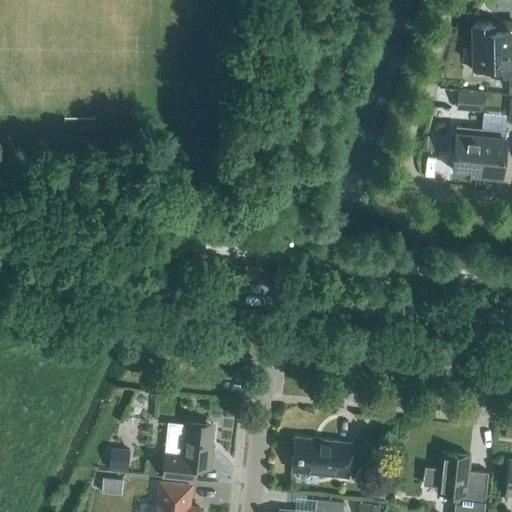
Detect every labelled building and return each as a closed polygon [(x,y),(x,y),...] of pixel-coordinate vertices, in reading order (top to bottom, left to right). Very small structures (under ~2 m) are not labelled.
[(511,21),(473,23),(474,71),(510,70),(510,67),(511,67),(511,21)] [(481,110),(483,92),(457,90),(456,108),(481,110)] [(477,172),(481,127),(456,125),(452,169),(477,172)] [(502,174),(505,137),(506,130),(481,127),(477,172),(502,174)] [(213,427),(185,424),(169,423),(166,451),(164,451),(162,476),(193,479),(195,465),(211,467),(212,452),(210,452),(213,427)] [(347,475),(351,442),(295,436),(291,469),(347,475)] [(127,469),(129,448),(111,446),(109,467),(127,469)] [(483,511),(488,471),(468,468),(470,454),(441,451),(440,466),(424,465),(423,474),(424,474),(423,483),(437,485),(437,491),(455,493),(452,511),(483,511)] [(155,462),(147,461),(146,474),(153,475),(155,462)] [(101,491),(121,493),(123,480),(103,478),(101,491)] [(200,511),(201,508),(188,506),(190,485),(160,481),(158,503),(156,503),(155,511),(200,511)] [(373,485),(371,497),(383,498),(385,486),(373,485)] [(293,506),(314,507),(314,497),(294,497),(293,506)] [(342,511),(343,501),(316,498),(314,511),(312,511),(279,509),(278,511),(342,511)] [(369,511),(371,502),(358,501),(356,511),(369,511)] [(385,511),(398,511),(400,508),(390,503),(385,511)]
